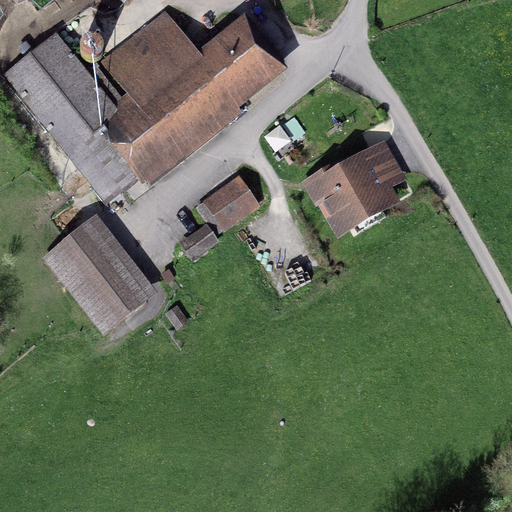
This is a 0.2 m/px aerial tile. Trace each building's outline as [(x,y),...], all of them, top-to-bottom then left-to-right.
[(2,78),(106,206),(123,192),(125,195),(139,183),(143,188),(148,184),(150,186),(290,74),(244,17),(198,53),(164,11),(88,73),(57,34),(2,78)] [(84,62),(91,65),(98,63),(103,57),(104,49),(100,43),(93,40),(85,41),(80,47),(80,55),(84,62)] [(299,148),(309,163),(321,156),(311,140),(299,148)] [(402,205),(393,189),(407,181),(385,142),(333,172),(330,168),(301,184),(315,209),(318,207),(337,241),(402,205)] [(261,207),(239,177),(203,203),(204,203),(196,209),(207,225),(216,237),(223,231),(224,233),(261,207)] [(98,217),(43,259),(103,337),(158,294),(98,217)] [(216,237),(207,225),(180,244),(193,263),(220,243),(216,237)] [(162,277),(167,284),(175,279),(170,271),(162,277)] [(177,331),(189,323),(178,307),(166,315),(177,331)]
